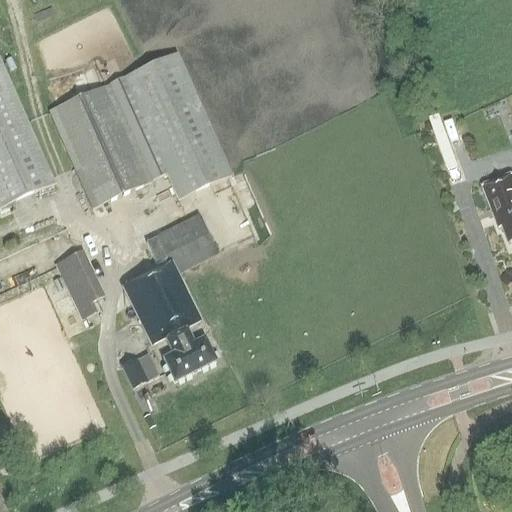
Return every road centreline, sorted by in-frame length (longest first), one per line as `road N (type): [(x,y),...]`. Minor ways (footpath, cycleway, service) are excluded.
road 1 (secondary): [(345,422),(152,511)]
road 2 (secondary): [(194,511),(352,444)]
road 3 (secondary): [(511,364),(386,406)]
road 4 (secondary): [(393,428),(511,390)]
